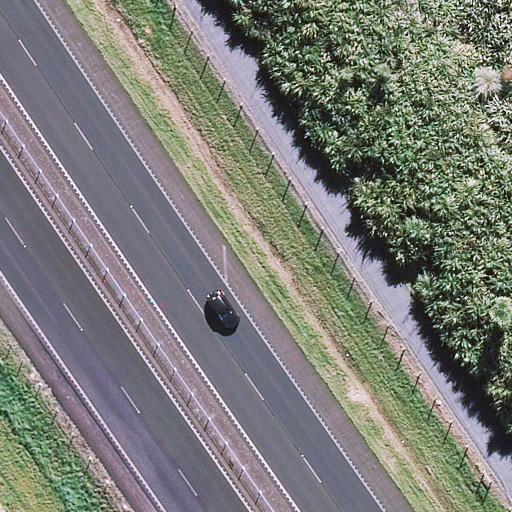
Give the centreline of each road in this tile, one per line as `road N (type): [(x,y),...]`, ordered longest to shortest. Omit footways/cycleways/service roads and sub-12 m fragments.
road 1 (motorway): [(2,0),(355,511)]
road 2 (motorway): [(220,511),(0,202)]
